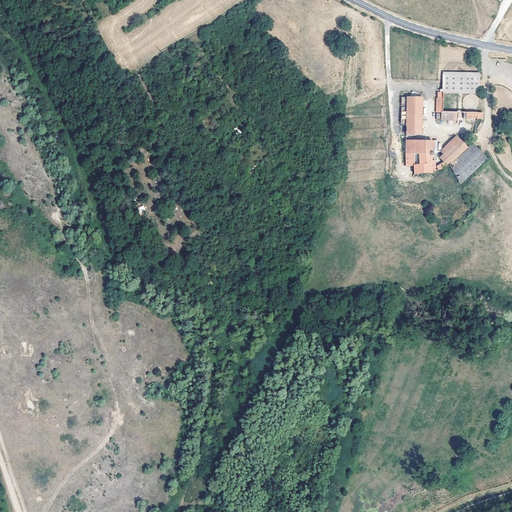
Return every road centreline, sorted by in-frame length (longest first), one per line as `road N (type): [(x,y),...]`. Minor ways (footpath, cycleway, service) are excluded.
road 1 (track): [(511,178),(488,148),(483,46),(510,0)]
road 2 (secondary): [(511,52),(418,30),(350,0)]
road 3 (track): [(244,0),(160,49),(141,72)]
